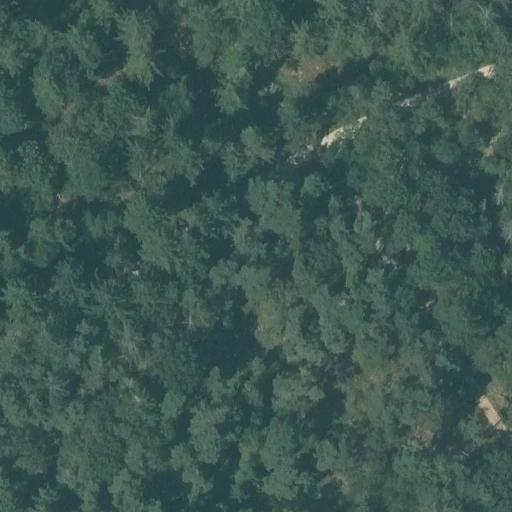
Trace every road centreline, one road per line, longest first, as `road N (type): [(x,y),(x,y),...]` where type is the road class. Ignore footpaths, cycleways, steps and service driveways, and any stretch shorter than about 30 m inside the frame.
road 1 (track): [(31,511),(92,459),(271,357),(250,315),(120,269)]
road 2 (track): [(0,363),(120,269),(319,148)]
road 3 (track): [(319,148),(511,454)]
road 4 (track): [(319,148),(511,64)]
road 5 (track): [(204,0),(319,148)]
